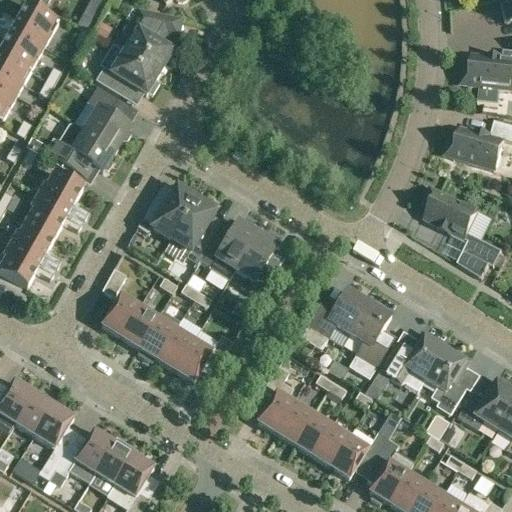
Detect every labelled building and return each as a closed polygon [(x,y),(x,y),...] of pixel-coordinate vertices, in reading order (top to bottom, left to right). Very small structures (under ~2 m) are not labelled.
[(30,0),(46,9),(50,0),(30,0)] [(511,4),(500,7),(505,26),(511,24),(511,54),(503,53),(502,60),(487,58),(486,60),(472,58),(470,74),(466,74),(462,77),(461,81),(461,85),(464,89),(468,90),(479,91),(477,106),(497,108),(499,93),(511,94),(511,4)] [(0,21),(0,26),(44,51),(58,26),(26,9),(17,25),(13,23),(14,22),(3,16),(0,21)] [(141,27),(124,55),(159,77),(164,69),(168,72),(175,61),(171,58),(173,55),(155,44),(159,38),(161,38),(165,19),(138,13),(132,22),(141,27)] [(190,22),(185,40),(205,46),(210,28),(190,22)] [(44,51),(0,26),(0,39),(3,41),(4,40),(7,42),(0,55),(0,60),(29,77),(44,51)] [(90,37),(82,33),(74,46),(82,51),(90,37)] [(159,77),(124,55),(111,76),(103,71),(95,84),(119,99),(126,87),(146,99),(147,96),(152,99),(158,88),(154,85),(159,77)] [(29,77),(0,60),(0,91),(16,101),(29,77)] [(45,84),(54,89),(61,76),(52,71),(45,84)] [(54,89),(45,84),(38,98),(46,103),(54,89)] [(97,112),(84,134),(116,154),(121,145),(126,145),(130,138),(128,134),(130,132),(108,118),(117,103),(97,90),(87,106),(97,112)] [(16,101),(0,91),(0,124),(2,125),(16,101)] [(511,146),(511,129),(494,124),(490,138),(475,134),(475,135),(460,131),(456,147),(452,146),(448,148),(445,152),(446,156),(448,160),(452,162),(495,174),(504,144),(511,146)] [(31,129),(23,125),(15,138),(23,143),(31,129)] [(116,154),(84,134),(75,148),(65,141),(53,162),(73,174),(80,162),(102,176),(104,174),(108,174),(112,167),(110,163),(116,154)] [(21,154),(13,149),(5,162),(13,167),(21,154)] [(37,157),(29,152),(21,166),(29,170),(37,157)] [(37,199),(83,225),(88,216),(77,210),(77,211),(73,209),(82,193),(51,175),(37,199)] [(170,244),(196,203),(193,201),(193,197),(183,191),(179,193),(176,191),(164,210),(153,203),(137,232),(148,238),(152,232),(170,244)] [(488,268),(493,270),(501,254),(467,237),(478,215),(438,195),(434,193),(430,195),(427,198),(426,202),(427,206),(431,209),(424,223),(437,230),(436,231),(450,238),(451,237),(468,245),(457,267),(481,282),(488,268)] [(0,203),(0,210),(5,214),(12,201),(4,196),(0,203)] [(37,199),(23,224),(55,242),(63,226),(67,228),(66,229),(77,235),(83,225),(37,199)] [(196,203),(170,244),(189,255),(185,262),(197,269),(199,265),(213,241),(214,241),(204,234),(216,215),(212,213),(212,208),(202,202),(198,204),(196,203)] [(23,224),(10,248),(55,274),(60,265),(50,259),(49,260),(46,258),(55,242),(23,224)] [(224,248),(213,241),(199,265),(218,277),(224,268),(235,275),(257,238),(251,235),(251,231),(242,225),(239,227),(237,226),(224,248)] [(257,238),(235,275),(245,281),(240,291),(259,303),(274,279),(264,272),(277,251),(275,250),(275,246),(266,240),(263,242),(257,238)] [(55,274),(10,248),(0,264),(0,276),(26,292),(36,275),(39,277),(39,278),(49,284),(55,274)] [(125,280),(113,273),(101,295),(113,302),(125,280)] [(177,290),(164,282),(158,290),(171,299),(177,290)] [(193,304),(198,296),(185,288),(180,296),(193,304)] [(348,339),(368,307),(346,294),(334,314),(322,306),(300,341),(320,354),(334,331),(348,339)] [(211,304),(198,296),(193,304),(206,312),(211,304)] [(120,342),(139,311),(120,299),(101,330),(120,342)] [(368,307),(348,339),(362,348),(348,371),(368,383),(374,374),(376,371),(390,348),(378,341),(390,321),(388,319),(390,315),(379,308),(377,312),(368,307)] [(139,311),(120,342),(138,353),(157,322),(139,311)] [(157,322),(138,353),(156,364),(175,333),(157,322)] [(193,344),(175,333),(156,364),(174,375),(193,344)] [(424,384),(443,353),(433,348),(436,344),(421,335),(406,359),(393,351),(378,375),(400,388),(405,387),(418,394),(417,395),(424,384)] [(211,356),(193,344),(174,375),(192,387),(208,362),(218,368),(232,347),(221,340),(211,356)] [(452,359),(443,353),(424,384),(436,392),(430,402),(438,407),(435,411),(440,413),(440,414),(449,419),(464,395),(454,389),(469,365),(454,356),(452,359)] [(275,438),(295,408),(286,403),(290,397),(288,391),(282,387),(288,377),(278,370),(262,395),(272,402),(257,427),(275,438)] [(327,395),(332,387),(320,379),(314,387),(327,395)] [(0,419),(14,428),(33,398),(33,397),(13,385),(0,406),(0,419)] [(497,434),(511,409),(511,391),(508,390),(502,388),(495,386),(483,406),(471,399),(457,421),(477,434),(482,425),(497,434)] [(345,395),(332,387),(327,395),(340,403),(345,395)] [(34,395),(33,397),(33,398),(14,428),(34,440),(53,410),(48,406),(49,404),(34,395)] [(372,404),(363,399),(359,396),(354,404),(367,412),(372,404)] [(295,408),(275,438),(293,450),(313,419),(295,408)] [(511,409),(497,434),(511,443),(505,454),(511,458),(511,409)] [(73,422),(53,410),(34,440),(53,453),(37,479),(48,485),(54,475),(67,454),(57,447),(73,422)] [(313,419),(293,450),(311,461),(331,430),(313,419)] [(349,441),(331,430),(311,461),(329,472),(349,441)] [(78,460),(67,454),(54,475),(65,482),(69,475),(75,479),(81,478),(84,472),(94,478),(114,447),(113,447),(93,435),(78,460)] [(349,441),(329,472),(348,484),(364,458),(374,465),(387,443),(377,437),(367,453),(349,441)] [(443,448),(438,445),(430,440),(425,448),(438,456),(443,448)] [(387,443),(374,465),(384,471),(369,496),(373,499),(370,503),(379,508),(382,504),(387,508),(407,477),(413,467),(394,456),(398,450),(387,443)] [(114,445),(113,447),(114,447),(94,478),(114,490),(133,459),(128,456),(129,454),(114,445)] [(133,459),(114,490),(134,502),(127,511),(142,511),(148,503),(137,497),(153,472),(133,459)] [(457,476),(462,467),(449,459),(444,468),(457,476)] [(462,467),(457,476),(470,484),(475,475),(462,467)] [(409,511),(424,488),(407,477),(387,508),(393,511),(409,511)] [(434,511),(442,500),(424,488),(409,511),(434,511)] [(467,499),(460,510),(460,511),(459,511),(497,511),(489,506),(486,511),(467,499)] [(442,500),(434,511),(459,511),(460,511),(460,510),(442,500)]
